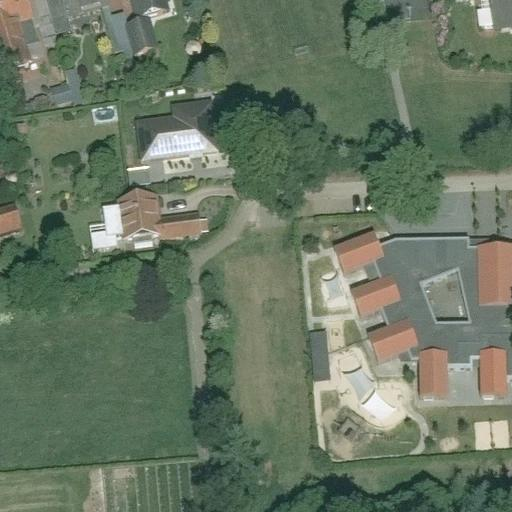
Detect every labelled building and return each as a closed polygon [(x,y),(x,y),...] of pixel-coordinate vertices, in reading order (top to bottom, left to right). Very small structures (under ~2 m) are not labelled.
[(26,0),(0,0),(0,65),(19,61),(11,28),(32,24),(26,0)] [(107,8),(104,0),(44,0),(55,37),(69,33),(65,20),(105,9),(107,8)] [(130,0),(137,22),(168,14),(164,0),(130,0)] [(511,0),(488,0),(491,32),(511,30),(511,0)] [(110,19),(107,8),(105,9),(108,21),(111,20),(123,62),(135,58),(126,28),(123,16),(110,19)] [(144,22),(126,28),(135,58),(153,53),(144,22)] [(172,123),(136,128),(141,165),(218,155),(211,105),(170,110),(172,123)] [(157,198),(117,204),(123,244),(159,239),(160,245),(201,239),(198,220),(161,224),(157,198)] [(15,213),(0,217),(0,237),(20,231),(15,213)] [(467,242),(393,244),(379,249),(373,235),(333,252),(343,277),(373,266),(379,284),(350,295),(361,321),(381,313),(387,330),(367,339),(377,365),(407,354),(410,363),(417,363),(417,401),(447,400),(447,370),(471,370),(471,360),(479,360),(479,397),(506,396),(506,378),(511,376),(511,250),(467,251),(467,242)]
